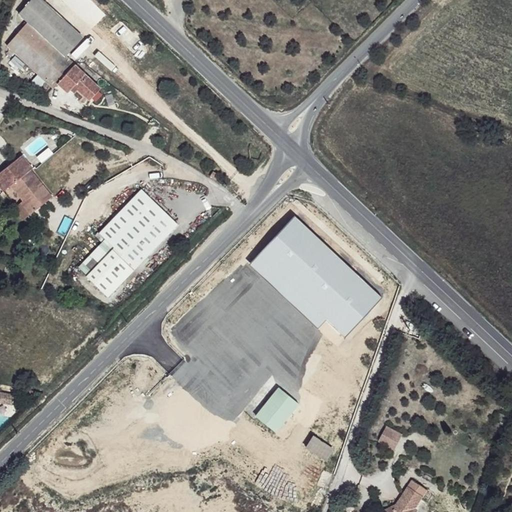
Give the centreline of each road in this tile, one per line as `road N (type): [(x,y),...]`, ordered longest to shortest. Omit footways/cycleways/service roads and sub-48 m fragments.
road 1 (tertiary): [(243,211),(0,465)]
road 2 (residential): [(0,94),(196,172),(243,211)]
road 3 (residential): [(406,265),(323,511)]
road 4 (residential): [(108,54),(260,194)]
road 5 (primary): [(135,0),(280,146)]
road 6 (tertiary): [(280,146),(423,0)]
road 7 (primary): [(294,159),(406,265)]
road 8 (unknown): [(196,172),(124,183),(56,221)]
road 9 (primary): [(406,265),(511,360)]
